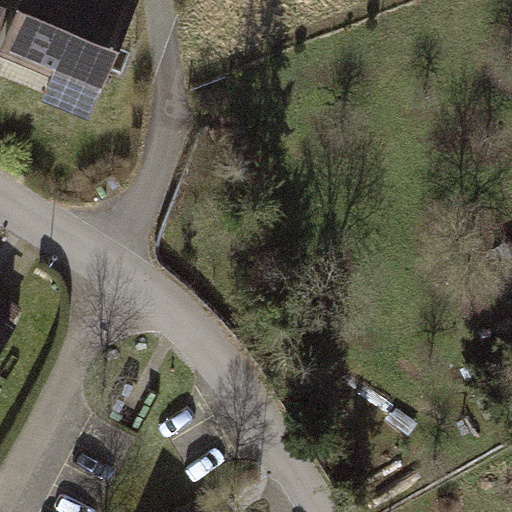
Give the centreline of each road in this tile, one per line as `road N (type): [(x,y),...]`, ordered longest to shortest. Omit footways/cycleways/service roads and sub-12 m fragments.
road 1 (residential): [(134,265),(241,383),(320,511)]
road 2 (residential): [(134,265),(3,511)]
road 3 (residential): [(0,183),(134,265)]
